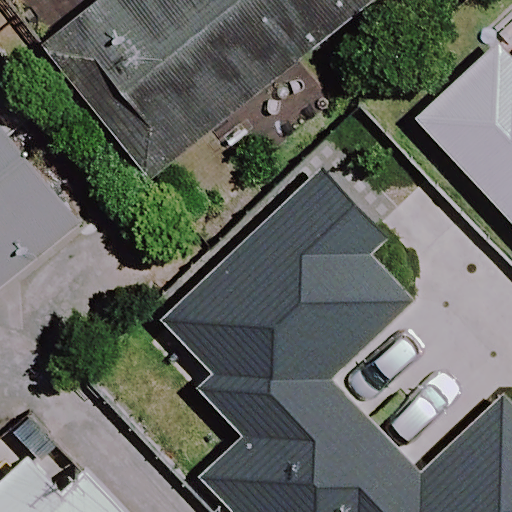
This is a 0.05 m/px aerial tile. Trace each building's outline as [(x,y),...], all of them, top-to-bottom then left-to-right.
[(394,0),(97,0),(45,39),(151,181),(394,0)] [(511,217),(511,58),(497,43),(418,117),(511,217)] [(0,294),(85,225),(0,121),(0,294)] [(511,403),(511,308),(464,260),(375,347),(470,444),(511,403)] [(0,440),(0,511),(114,511),(80,473),(68,483),(17,425),(0,440)]
